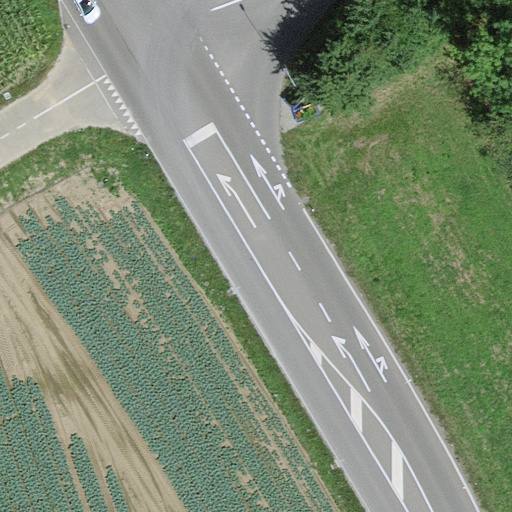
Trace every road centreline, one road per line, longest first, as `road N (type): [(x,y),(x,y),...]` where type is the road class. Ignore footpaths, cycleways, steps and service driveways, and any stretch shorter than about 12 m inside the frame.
road 1 (secondary): [(422,511),(249,199),(126,0)]
road 2 (track): [(0,152),(160,52)]
